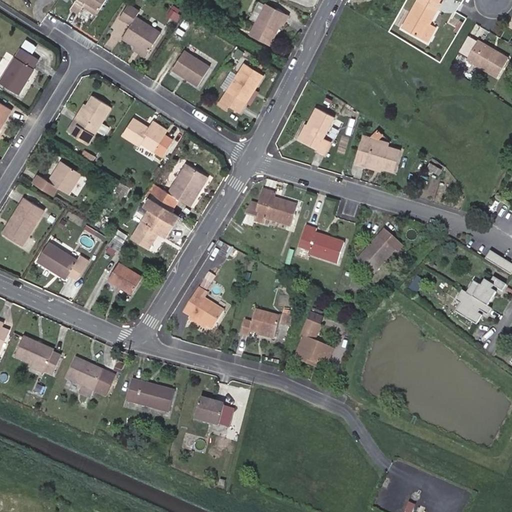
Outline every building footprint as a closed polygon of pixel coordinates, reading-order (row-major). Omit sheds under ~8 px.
[(87,1),(100,9),(106,0),(76,0),(71,8),(79,14),(84,6),(87,1)] [(266,3),(260,0),(251,19),(257,22),(266,3)] [(430,23),(442,3),(439,1),(437,0),(418,0),(403,27),(422,38),(430,23)] [(97,14),(100,9),(87,1),(84,6),(97,14)] [(289,15),(266,3),(257,22),(251,33),(270,44),(282,22),(284,24),(289,15)] [(140,12),(129,5),(120,18),(131,25),(123,37),(147,53),(162,32),(137,16),(140,12)] [(178,13),(171,9),(167,15),(174,19),(178,13)] [(429,41),(437,27),(430,23),(422,38),(429,41)] [(27,39),(23,45),(34,52),(38,46),(27,39)] [(509,57),(479,39),(468,58),(497,76),(509,57)] [(39,58),(22,47),(0,82),(19,93),(35,68),(34,67),(39,58)] [(210,66),(185,49),(173,68),(198,85),(210,66)] [(245,63),(228,89),(220,103),(227,108),(230,103),(242,110),(247,101),(263,75),(245,63)] [(230,70),(223,86),(229,89),(236,72),(230,70)] [(102,122),(112,106),(94,95),(87,105),(85,104),(69,131),(89,143),(97,130),(102,122)] [(0,129),(12,109),(0,101),(0,129)] [(308,124),(300,139),(319,148),(318,149),(325,153),(332,141),(325,137),(336,116),(317,107),(308,124)] [(144,127),(146,125),(135,118),(124,135),(139,144),(142,141),(163,154),(173,138),(165,132),(152,124),(150,127),(148,130),(144,127)] [(152,124),(165,132),(167,128),(154,120),(152,124)] [(353,130),(355,123),(347,120),(345,128),(353,130)] [(105,134),(110,127),(102,122),(97,130),(105,134)] [(297,137),(300,139),(308,124),(304,122),(297,137)] [(336,140),(339,127),(331,125),(328,138),(336,140)] [(373,141),(374,138),(365,136),(357,162),(366,165),(367,162),(381,166),(395,170),(401,150),(390,146),(373,141)] [(94,160),(98,155),(91,151),(88,156),(94,160)] [(83,173),(62,160),(49,180),(41,176),(36,184),(54,195),(59,187),(70,194),(83,173)] [(158,186),(153,194),(176,208),(182,200),(191,205),(209,176),(188,162),(170,192),(158,186)] [(255,216),(254,221),(265,224),(266,218),(291,226),(298,204),(273,197),(275,192),(264,189),(259,204),(255,216)] [(153,194),(151,198),(153,199),(174,212),(176,208),(153,194)] [(46,209),(25,197),(3,232),(24,245),(46,209)] [(174,212),(153,199),(148,207),(154,210),(146,223),(143,221),(133,237),(150,247),(157,236),(154,235),(157,231),(159,232),(162,234),(170,220),(174,223),(179,215),(174,212)] [(255,216),(259,204),(252,202),(247,214),(255,216)] [(84,214),(93,220),(96,214),(87,209),(84,214)] [(166,236),(174,223),(170,220),(162,234),(166,236)] [(124,240),(129,233),(116,225),(111,232),(124,240)] [(309,253),(338,263),(345,241),(316,232),(317,229),(306,225),(298,250),(309,253)] [(375,273),(402,243),(385,228),(358,258),(375,273)] [(152,249),(156,252),(165,237),(161,235),(152,249)] [(122,251),(126,244),(113,236),(109,243),(122,251)] [(79,259),(49,241),(37,260),(67,278),(70,273),(78,278),(89,261),(81,255),(79,259)] [(511,271),(511,260),(492,248),(487,257),(511,271)] [(294,251),(290,250),(285,264),(290,266),(294,251)] [(143,276),(120,262),(110,278),(133,292),(143,276)] [(504,289),(509,283),(496,275),(492,281),(487,278),(483,284),(476,279),(468,291),(464,288),(457,299),(462,301),(457,309),(478,323),(484,314),(480,311),(481,309),(489,314),(494,307),(490,304),(498,290),(494,287),(496,284),(504,289)] [(206,292),(200,288),(193,301),(198,304),(192,314),(214,328),(225,310),(203,296),(206,292)] [(249,335),(251,330),(275,336),(281,316),(256,309),(253,321),(246,319),(242,333),(249,335)] [(294,312),(285,309),(281,325),(290,327),(294,312)] [(323,314),(312,309),(308,318),(319,324),(323,314)] [(319,324),(308,318),(300,335),(303,337),(295,357),(312,364),(314,360),(319,362),(326,365),(333,350),(315,341),(322,325),(319,324)] [(9,330),(2,327),(0,331),(0,332),(7,335),(9,330)] [(55,347),(25,334),(16,355),(32,362),(46,368),(45,369),(53,373),(62,354),(54,350),(55,347)] [(68,377),(82,384),(79,392),(91,397),(94,389),(104,395),(114,374),(77,357),(68,377)] [(115,367),(122,370),(126,363),(118,359),(115,367)] [(45,369),(46,368),(32,362),(30,366),(44,372),(45,369)] [(176,390),(133,379),(127,400),(170,411),(176,390)] [(45,386),(38,383),(35,391),(42,394),(45,386)] [(225,403),(201,396),(195,418),(219,424),(224,406),(225,403)] [(234,408),(224,406),(219,424),(229,427),(234,408)] [(412,511),(416,504),(409,501),(405,511),(406,511),(412,511)]
